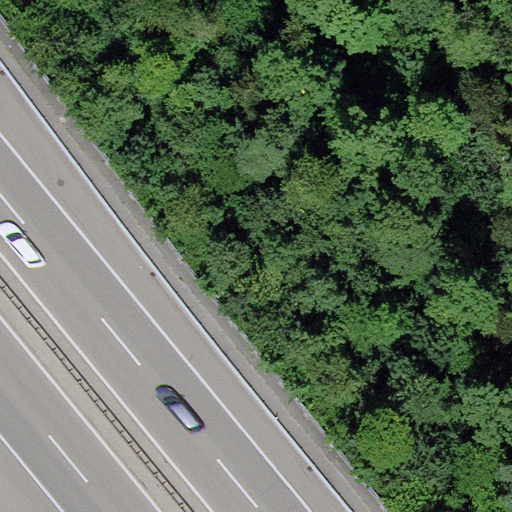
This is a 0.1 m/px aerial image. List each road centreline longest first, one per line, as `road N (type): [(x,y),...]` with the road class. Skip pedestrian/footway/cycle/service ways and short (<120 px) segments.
road 1 (motorway): [(252,511),(0,200)]
road 2 (motorway): [(0,389),(100,511)]
